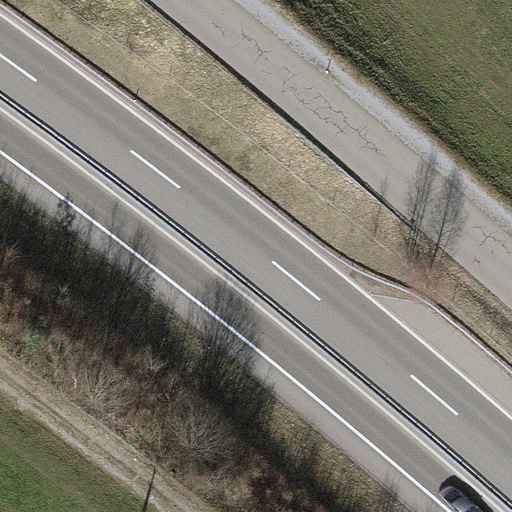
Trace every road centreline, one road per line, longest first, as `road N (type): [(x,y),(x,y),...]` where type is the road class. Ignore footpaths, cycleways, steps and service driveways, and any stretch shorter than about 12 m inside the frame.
road 1 (trunk): [(511,459),(212,211),(0,55)]
road 2 (trunk): [(0,132),(298,362),(472,511)]
road 3 (unclassified): [(511,269),(178,0)]
road 4 (track): [(0,375),(178,511)]
